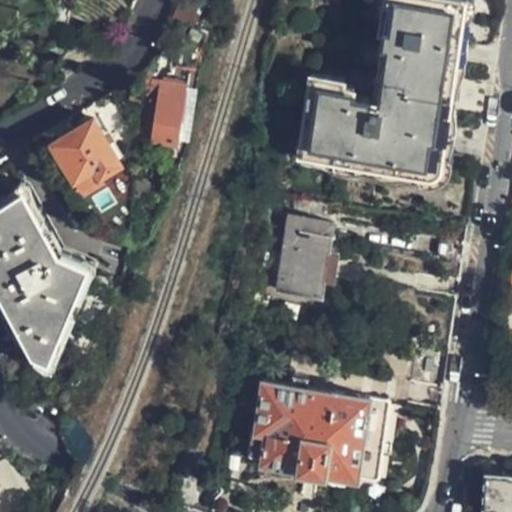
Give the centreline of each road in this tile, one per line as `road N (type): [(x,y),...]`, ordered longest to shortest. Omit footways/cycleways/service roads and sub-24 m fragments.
road 1 (residential): [(511,44),(454,427)]
road 2 (residential): [(157,0),(112,71),(0,136)]
road 3 (residential): [(0,405),(28,441),(161,511)]
road 4 (unknown): [(20,124),(65,220),(85,245),(108,253)]
